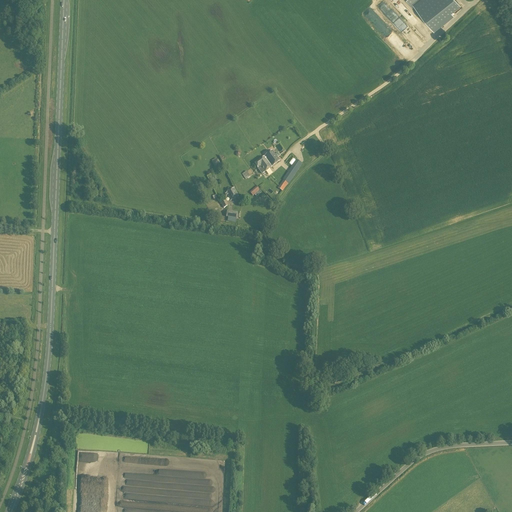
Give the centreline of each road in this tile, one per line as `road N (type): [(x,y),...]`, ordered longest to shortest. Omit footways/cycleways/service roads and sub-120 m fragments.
road 1 (primary): [(8,511),(47,368),(64,0)]
road 2 (unclassified): [(354,511),(425,452),(511,441)]
